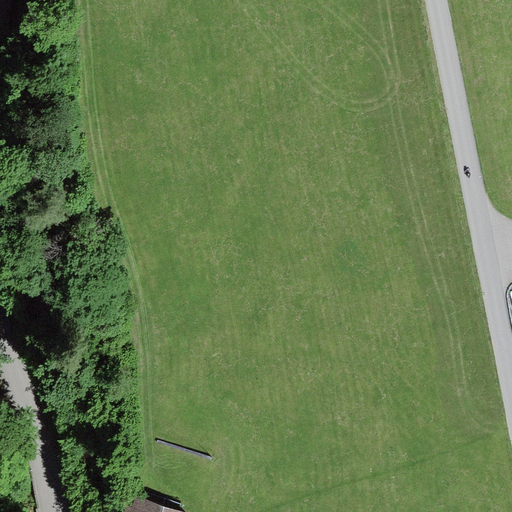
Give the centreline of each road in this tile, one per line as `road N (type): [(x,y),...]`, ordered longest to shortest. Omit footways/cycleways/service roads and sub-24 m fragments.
road 1 (primary): [(146,0),(511,502)]
road 2 (track): [(86,0),(105,183),(144,339),(147,434),(156,460),(195,495),(199,511)]
road 3 (tertiary): [(511,355),(438,0)]
road 4 (unclassified): [(45,511),(37,456),(0,341)]
